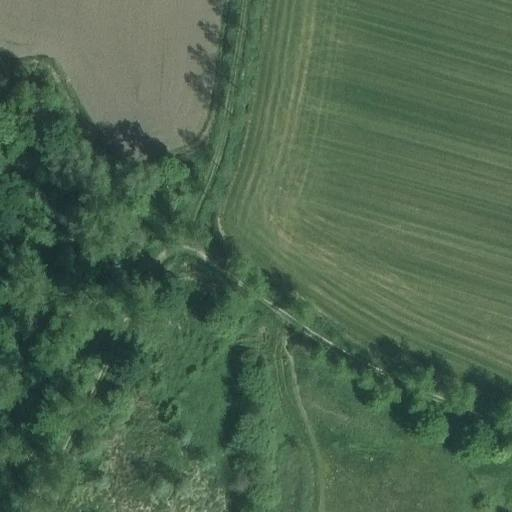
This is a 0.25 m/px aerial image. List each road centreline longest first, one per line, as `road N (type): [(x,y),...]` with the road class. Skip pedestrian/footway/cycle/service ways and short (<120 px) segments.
road 1 (track): [(511,427),(372,369),(182,240)]
road 2 (track): [(182,240),(155,262),(31,511)]
road 3 (track): [(252,0),(224,127),(182,240)]
